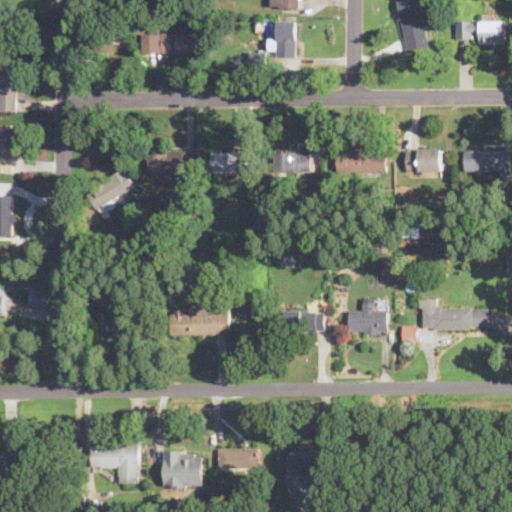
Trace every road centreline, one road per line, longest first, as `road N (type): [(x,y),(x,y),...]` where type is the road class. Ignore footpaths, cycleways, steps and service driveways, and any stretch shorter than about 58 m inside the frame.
road 1 (residential): [(0,389),(511,385)]
road 2 (residential): [(64,100),(511,96)]
road 3 (residential): [(62,236),(64,0)]
